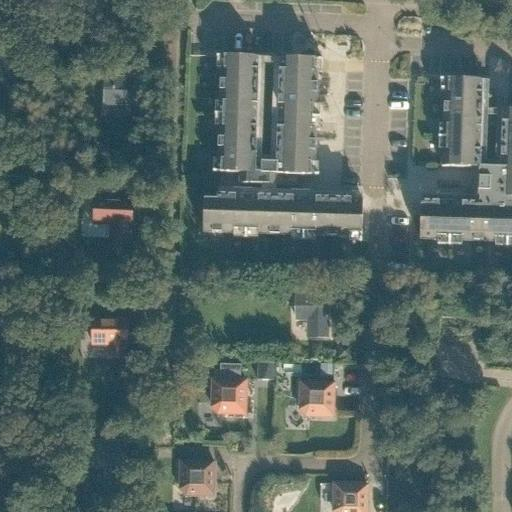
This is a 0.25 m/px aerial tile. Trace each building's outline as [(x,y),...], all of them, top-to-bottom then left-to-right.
[(279,61),(275,165),(255,165),(259,60),(217,58),(216,71),(220,71),(219,104),(215,104),(214,128),(218,129),(217,161),(213,161),(212,174),(239,175),(239,186),(290,188),(290,177),(317,178),(318,165),(314,165),(315,133),(319,133),(320,108),(316,108),(317,75),(321,76),(321,60),(309,52),(296,59),(296,61),(279,61)] [(0,58),(0,102),(7,103),(8,59),(0,58)] [(105,78),(104,107),(136,108),(137,79),(105,78)] [(511,114),(500,114),(498,171),(478,171),(481,84),(439,83),(439,96),(443,96),(441,129),(437,128),(436,153),(440,153),(440,170),(470,171),(469,182),(477,182),(476,206),(419,204),(418,242),(435,243),(435,247),(459,248),(459,244),(492,245),(492,249),(511,249),(511,114)] [(7,170),(6,183),(29,186),(30,172),(7,170)] [(33,171),(32,184),(48,186),(50,173),(33,171)] [(203,201),(202,234),(232,235),(232,239),(257,240),(257,236),(289,237),(289,241),(314,242),(314,238),(347,240),(347,244),(360,244),(361,202),(217,196),(216,201),(203,201)] [(94,201),(93,225),(113,226),(112,240),(128,241),(129,227),(130,227),(131,203),(118,203),(118,201),(111,200),(111,202),(94,201)] [(297,293),(295,321),(310,321),(309,338),(324,338),(327,295),(297,293)] [(30,294),(29,310),(54,310),(55,294),(30,294)] [(16,303),(16,325),(26,325),(28,303),(16,303)] [(31,314),(31,324),(45,325),(46,314),(31,314)] [(92,319),(91,346),(107,347),(107,360),(126,361),(127,347),(128,347),(128,319),(114,319),(114,318),(103,318),(103,319),(92,319)] [(350,347),(337,347),(337,360),(350,360),(350,347)] [(257,364),(257,381),(273,381),(273,365),(257,364)] [(211,381),(210,408),(216,414),(243,415),(244,382),(239,382),(240,366),(220,366),(219,381),(211,381)] [(319,366),(318,377),(331,378),(331,366),(319,366)] [(298,384),(297,411),(303,417),(330,418),(331,385),(298,384)] [(9,441),(9,453),(20,452),(21,441),(9,441)] [(88,456),(88,468),(105,468),(105,489),(124,489),(124,442),(93,442),(93,456),(88,456)] [(178,462),(178,489),(184,496),(211,496),(212,463),(178,462)] [(331,485),(330,511),(363,511),(364,487),(331,485)]
